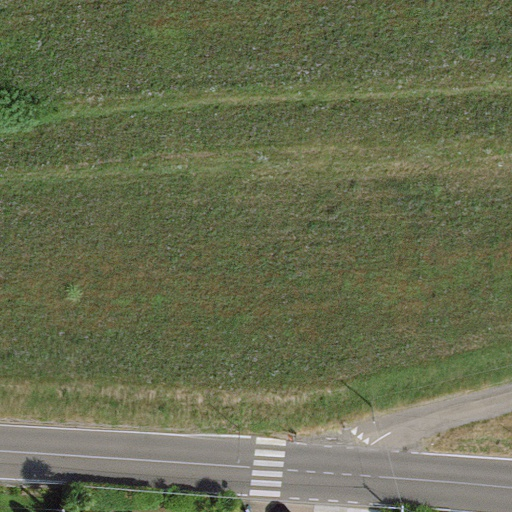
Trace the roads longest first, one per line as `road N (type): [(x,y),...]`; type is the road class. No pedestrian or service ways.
road 1 (tertiary): [(324,480),(0,458)]
road 2 (unclassified): [(511,397),(361,433),(324,480)]
road 3 (tertiary): [(511,488),(324,480)]
